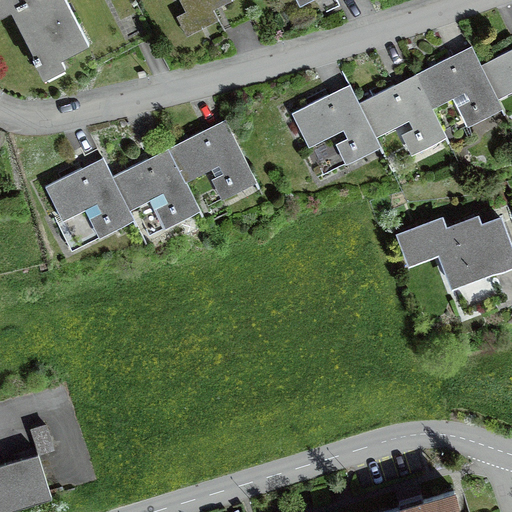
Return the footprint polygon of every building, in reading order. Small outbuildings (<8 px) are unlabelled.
[(0,0),(0,11),(10,6),(43,74),(66,63),(61,53),(88,39),(68,0),(0,0)] [(181,0),(190,18),(225,0),(181,0)] [(481,118),(503,107),(511,121),(511,120),(511,47),(482,63),(473,44),(461,50),(415,73),(402,79),(358,100),(349,82),(336,88),(292,110),(321,170),(357,152),(362,164),(384,153),(388,159),(421,143),(423,146),(446,135),(444,131),(479,113),(481,118)] [(112,231),(135,219),(139,217),(146,230),(175,215),(178,221),(201,210),(198,204),(231,187),(234,193),(258,181),(227,119),(216,124),(169,148),(153,156),(113,176),(103,157),(90,164),(46,186),(61,217),(57,219),(70,245),(109,225),(112,231)] [(438,250),(452,285),(511,261),(511,234),(503,209),(482,217),(479,209),(447,221),(443,211),(395,229),(408,261),(438,250)] [(31,426),(39,453),(56,448),(48,421),(31,426)] [(0,511),(51,497),(38,452),(0,461),(0,511)] [(461,511),(455,490),(416,501),(380,511),(461,511)]
